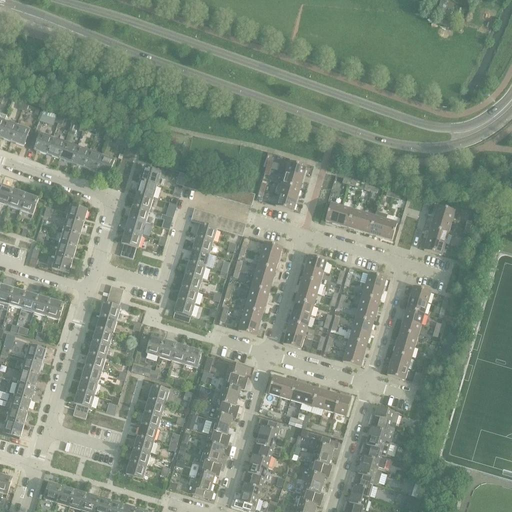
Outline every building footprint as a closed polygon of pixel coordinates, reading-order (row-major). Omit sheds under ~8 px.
[(44,112),(40,123),(53,127),(55,123),(57,117),(44,112)] [(17,127),(5,123),(0,137),(0,139),(12,144),(17,127)] [(30,131),(17,127),(12,144),(24,148),(30,131)] [(34,152),(48,156),(54,140),(40,135),(34,152)] [(66,144),(54,140),(48,156),(60,161),(66,144)] [(78,148),(66,144),(60,161),(72,165),(78,148)] [(90,153),(78,148),(72,165),(84,169),(90,153)] [(102,157),(90,153),(84,169),(96,174),(102,157)] [(115,161),(102,157),(96,174),(109,178),(115,161)] [(289,163),(286,174),(304,180),(307,168),(289,163)] [(144,169),(140,182),(157,187),(161,174),(144,169)] [(304,180),(286,174),(282,185),(300,191),(304,180)] [(193,177),(187,176),(183,188),(189,190),(193,177)] [(199,179),(193,177),(189,190),(195,192),(199,179)] [(205,181),(199,179),(195,192),(201,193),(205,181)] [(210,182),(205,181),(201,193),(207,195),(210,182)] [(140,182),(137,195),(154,200),(157,187),(140,182)] [(216,184),(210,182),(207,195),(212,197),(216,184)] [(222,186),(216,184),(212,197),(218,198),(222,186)] [(300,191),(282,185),(279,196),(297,202),(300,191)] [(227,188),(222,186),(218,198),(224,200),(227,188)] [(14,191),(2,187),(0,192),(0,204),(8,208),(14,191)] [(233,189),(227,188),(224,200),(230,202),(233,189)] [(239,191),(233,189),(230,202),(235,203),(239,191)] [(27,196),(14,191),(8,208),(21,212),(27,196)] [(245,193),(239,191),(235,203),(241,205),(245,193)] [(250,194),(245,193),(241,205),(247,207),(250,194)] [(255,196),(250,194),(247,207),(252,208),(255,196)] [(137,195),(133,207),(150,212),(154,200),(137,195)] [(39,200),(27,196),(21,212),(33,217),(39,200)] [(297,202),(279,196),(276,208),(294,213),(297,202)] [(326,223),(337,226),(342,208),(331,205),(326,223)] [(71,207),(67,220),(84,225),(88,212),(71,207)] [(133,207),(129,220),(146,225),(150,212),(133,207)] [(438,207),(434,219),(452,224),(455,213),(438,207)] [(353,211),(343,208),(342,208),(337,226),(348,229),(353,211)] [(201,212),(195,210),(191,223),(197,225),(201,212)] [(364,215),(353,211),(348,229),(359,232),(364,215)] [(207,214),(201,212),(197,225),(201,226),(203,226),(207,214)] [(212,215),(207,214),(203,226),(209,228),(212,215)] [(381,239),(386,221),(387,217),(376,214),(375,218),(370,236),(381,239)] [(218,217),(212,215),(209,228),(215,230),(218,217)] [(375,218),(364,215),(359,232),(370,236),(375,218)] [(224,219),(218,217),(215,230),(218,231),(220,231),(224,219)] [(230,221),(224,219),(220,231),(226,233),(230,221)] [(452,224),(434,219),(431,229),(449,235),(452,224)] [(84,225),(67,220),(63,232),(80,237),(84,225)] [(146,225),(129,220),(126,232),(143,237),(146,225)] [(235,222),(230,221),(226,233),(231,235),(235,222)] [(397,224),(386,221),(381,239),(392,242),(397,224)] [(241,224),(235,222),(231,235),(237,237),(241,224)] [(246,226),(241,224),(237,237),(243,238),(246,226)] [(203,226),(201,226),(197,239),(214,244),(218,231),(215,230),(209,228),(203,226)] [(449,235),(431,229),(428,240),(446,246),(449,235)] [(80,237),(63,232),(60,245),(77,250),(80,237)] [(126,232),(122,245),(124,246),(137,250),(137,249),(139,250),(143,237),(126,232)] [(214,244),(197,239),(193,252),(210,257),(214,244)] [(446,246),(428,240),(424,252),(442,257),(446,246)] [(283,249),(265,244),(262,255),(279,261),(283,249)] [(77,250),(60,245),(56,257),(73,262),(77,250)] [(137,250),(124,246),(122,252),(135,256),(137,250)] [(135,256),(122,252),(121,257),(133,261),(135,256)] [(210,257),(193,252),(189,263),(206,268),(210,257)] [(279,261),(262,255),(258,266),(276,272),(279,261)] [(73,262),(56,257),(52,270),(69,275),(73,262)] [(327,263),(310,257),(309,257),(306,269),(324,274),(327,263)] [(206,268),(189,263),(186,276),(202,281),(206,268)] [(225,263),(222,273),(228,275),(231,265),(225,263)] [(276,272),(258,266),(255,277),(273,283),(276,272)] [(324,274),(306,269),(303,280),(321,285),(324,274)] [(387,280),(369,275),(366,286),(384,292),(387,280)] [(202,281),(186,276),(182,288),(199,293),(202,281)] [(273,283),(255,277),(252,288),(270,294),(273,283)] [(321,285),(303,280),(300,291),(317,296),(321,285)] [(14,290),(1,286),(0,291),(0,304),(9,307),(14,290)] [(384,292),(366,286),(362,297),(380,303),(384,292)] [(112,288),(110,293),(123,297),(124,291),(112,288)] [(199,293),(182,288),(178,300),(195,305),(199,293)] [(270,294),(252,288),(249,299),(266,305),(270,294)] [(431,294),(414,288),(410,300),(428,305),(431,294)] [(25,293),(14,290),(9,307),(20,310),(25,293)] [(317,296),(300,291),(296,302),(314,307),(317,296)] [(38,297),(25,293),(20,310),(34,314),(38,297)] [(123,297),(110,293),(109,299),(121,303),(123,297)] [(52,301),(38,297),(34,314),(47,318),(52,301)] [(380,303),(362,297),(359,308),(377,314),(380,303)] [(121,303),(109,299),(107,305),(119,309),(121,304),(121,303)] [(266,305),(249,299),(245,310),(263,316),(266,305)] [(191,319),(195,305),(178,300),(175,314),(191,319)] [(428,305),(410,300),(407,310),(425,316),(428,305)] [(64,305),(52,301),(47,318),(59,322),(64,305)] [(314,307),(296,302),(293,313),(311,318),(314,307)] [(107,305),(104,304),(100,317),(117,322),(121,309),(119,309),(107,305)] [(377,314),(359,308),(356,319),(374,325),(377,314)] [(263,316),(245,310),(242,321),(260,327),(263,316)] [(425,316),(407,310),(404,321),(422,327),(425,316)] [(311,318),(293,313),(290,324),(308,329),(311,318)] [(117,322),(100,317),(97,330),(114,335),(117,322)] [(374,325),(356,319),(353,330),(370,336),(374,325)] [(260,327),(242,321),(239,333),(257,338),(260,327)] [(422,327),(404,321),(400,332),(418,338),(422,327)] [(308,329),(290,324),(287,334),(304,340),(308,329)] [(114,335),(97,330),(93,342),(110,347),(114,335)] [(370,336),(353,330),(349,341),(367,347),(370,336)] [(418,338),(400,332),(397,343),(415,349),(418,338)] [(304,340),(287,334),(283,346),(301,351),(304,340)] [(147,355),(160,359),(165,342),(152,338),(147,355)] [(367,347),(349,341),(346,352),(364,357),(367,347)] [(110,347),(93,342),(89,355),(106,360),(110,347)] [(177,346),(165,342),(160,359),(172,363),(177,346)] [(415,349),(397,343),(394,354),(412,360),(415,349)] [(190,349),(177,346),(172,363),(185,366),(190,349)] [(29,347),(26,359),(43,364),(46,352),(29,347)] [(202,353),(190,349),(185,366),(197,370),(202,353)] [(364,357),(346,352),(343,364),(361,369),(364,357)] [(412,360),(394,354),(391,365),(409,371),(412,360)] [(106,360),(89,355),(86,367),(103,372),(106,360)] [(43,364),(26,359),(22,372),(39,377),(43,364)] [(230,365),(226,379),(246,385),(248,379),(245,378),(247,369),(230,365)] [(409,371),(391,365),(387,377),(405,382),(409,371)] [(103,372),(86,367),(82,379),(99,384),(103,372)] [(39,377),(22,372),(18,384),(35,389),(39,377)] [(269,395),(280,399),(285,381),(274,377),(269,395)] [(99,384),(82,379),(78,392),(95,397),(99,384)] [(246,385),(226,379),(222,394),(239,399),(241,391),(245,392),(246,385)] [(296,384),(285,381),(280,399),(291,402),(296,384)] [(35,389),(18,384),(15,397),(32,402),(35,389)] [(307,387),(296,384),(291,402),(302,405),(307,387)] [(153,387),(149,401),(166,406),(169,392),(153,387)] [(318,391),(307,387),(302,405),(313,408),(318,391)] [(329,394),(318,391),(313,408),(324,412),(329,394)] [(95,397),(78,392),(74,405),(77,406),(89,409),(91,410),(95,397)] [(239,399),(222,394),(217,408),(238,414),(240,408),(236,407),(239,399)] [(340,397),(329,394),(324,412),(335,415),(340,397)] [(32,402),(15,397),(11,409),(28,414),(32,402)] [(351,400),(340,397),(335,415),(346,418),(351,400)] [(166,406),(149,401),(145,413),(162,418),(166,406)] [(109,405),(106,414),(115,417),(118,408),(117,407),(111,406),(109,405)] [(89,409),(77,406),(75,412),(88,415),(89,409)] [(236,420),(238,414),(217,408),(217,411),(212,410),(210,411),(209,417),(209,419),(214,420),(213,423),(230,427),(232,419),(236,420)] [(372,416),(370,422),(395,430),(400,415),(378,408),(375,417),(372,416)] [(28,414),(11,409),(7,422),(24,427),(28,414)] [(88,415),(75,412),(73,417),(86,421),(88,415)] [(145,413),(141,425),(158,430),(162,418),(145,413)] [(262,428),(259,436),(276,441),(280,427),(260,421),(258,427),(262,428)] [(24,427),(7,422),(3,435),(20,440),(24,427)] [(395,430),(370,422),(368,428),(372,429),(369,438),(391,444),(395,430)] [(230,427),(213,423),(209,437),(229,443),(231,437),(228,436),(230,427)] [(158,430),(141,425),(138,438),(154,443),(158,430)] [(276,441),(259,436),(257,445),(253,444),(251,450),(272,456),(276,441)] [(229,443),(209,437),(205,451),(221,456),(224,448),(228,449),(229,443)] [(138,438),(134,450),(151,455),(154,443),(138,438)] [(319,438),(314,453),(331,458),(333,449),(337,451),(339,444),(319,438)] [(391,444),(369,438),(367,446),(363,445),(361,451),(382,457),(387,458),(391,444)] [(151,455),(134,450),(130,462),(147,467),(151,455)] [(272,456),(251,450),(249,456),(253,457),(251,465),(268,470),(272,456)] [(221,456),(205,451),(200,466),(221,472),(223,466),(219,465),(221,456)] [(382,457),(361,451),(360,457),(363,458),(361,466),(378,471),(378,469),(384,470),(387,461),(381,460),(382,457)] [(331,458),(314,453),(310,467),(330,473),(332,467),(329,466),(331,458)] [(147,467),(130,462),(126,476),(143,481),(147,467)] [(268,470),(251,465),(248,473),(245,472),(243,478),(263,485),(268,470)] [(221,472),(200,466),(196,480),(213,485),(215,477),(219,478),(221,472)] [(355,473),(353,480),(373,486),(376,487),(379,485),(382,475),(380,472),(378,471),(361,466),(358,475),(355,473)] [(330,473),(310,467),(306,481),(323,486),(325,478),(329,479),(330,473)] [(13,479),(0,475),(0,494),(8,496),(13,479)] [(263,485),(243,478),(241,485),(245,486),(242,494),(259,499),(263,485)] [(213,485),(196,480),(192,495),(212,501),(214,494),(210,493),(213,485)] [(373,486),(353,480),(351,486),(355,487),(352,495),(369,500),(370,498),(374,499),(377,489),(373,488),(373,486)] [(323,486),(306,481),(302,496),(322,502),(324,496),(320,495),(323,486)] [(44,501),(57,505),(63,488),(49,484),(44,501)] [(75,492),(63,488),(57,505),(70,509),(75,492)] [(82,511),(87,495),(75,492),(70,509),(81,511),(82,511)] [(255,511),(259,499),(242,494),(240,502),(236,501),(234,508),(248,511),(255,511)] [(96,511),(100,499),(87,495),(82,511),(96,511)] [(365,511),(369,500),(352,495),(350,503),(346,502),(344,509),(355,511),(365,511)] [(322,502),(302,496),(297,510),(303,511),(315,511),(317,507),(320,508),(322,502)] [(109,511),(113,503),(100,499),(96,511),(109,511)] [(123,511),(125,506),(113,503),(109,511),(123,511)]
